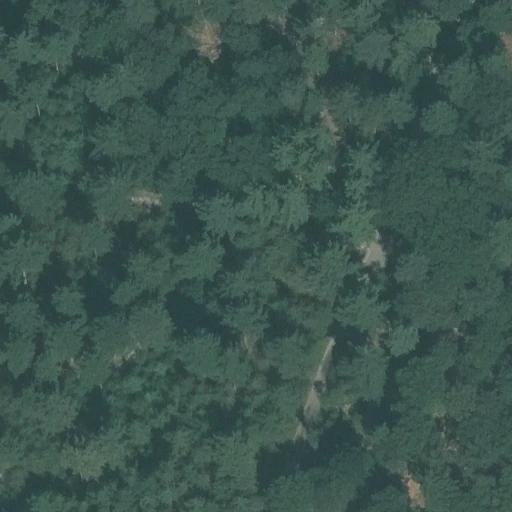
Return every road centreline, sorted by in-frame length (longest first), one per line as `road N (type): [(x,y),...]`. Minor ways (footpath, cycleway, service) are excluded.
road 1 (track): [(273,511),(472,0)]
road 2 (track): [(0,151),(511,294)]
